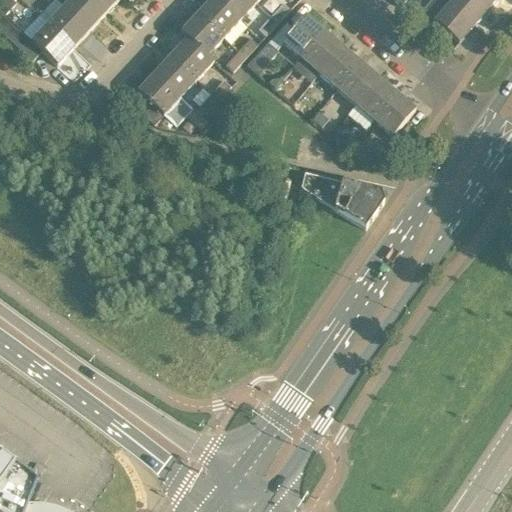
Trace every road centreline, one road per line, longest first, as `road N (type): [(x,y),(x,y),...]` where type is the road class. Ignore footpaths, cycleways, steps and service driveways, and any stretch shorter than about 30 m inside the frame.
road 1 (secondary): [(267,498),(510,147)]
road 2 (secondary): [(480,127),(235,474)]
road 3 (secondary): [(235,474),(0,309)]
road 4 (secondary): [(0,348),(208,509)]
road 5 (residential): [(180,0),(85,102),(49,105),(0,86)]
road 6 (residential): [(480,127),(319,0)]
